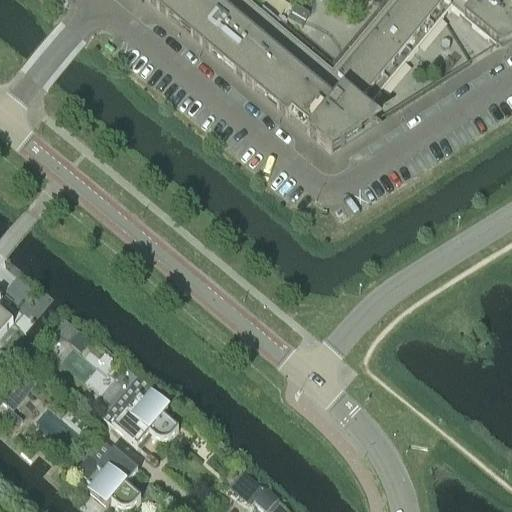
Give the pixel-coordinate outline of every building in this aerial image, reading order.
[(511,0),(138,0),(331,161),(381,129),(364,115),(451,12),(501,55),(511,48),(511,0)] [(0,339),(12,326),(0,315),(0,339)] [(69,347),(79,336),(65,324),(55,335),(69,347)] [(148,438),(155,444),(156,445),(158,445),(160,446),(163,446),(165,446),(167,445),(169,445),(171,443),(172,442),(174,439),(178,434),(163,421),(168,416),(151,401),(146,407),(139,400),(137,402),(134,400),(130,401),(126,404),(124,408),(123,412),(127,415),(113,431),(137,452),(148,438)] [(22,424),(8,412),(0,421),(0,424),(13,436),(22,424)] [(102,445),(76,475),(87,485),(86,486),(94,493),(89,498),(105,511),(106,511),(111,507),(116,511),(132,511),(133,511),(136,508),(140,503),(125,490),(137,476),(113,455),(102,445)] [(275,511),(281,506),(264,491),(254,502),(254,508),(258,511),(275,511)]
